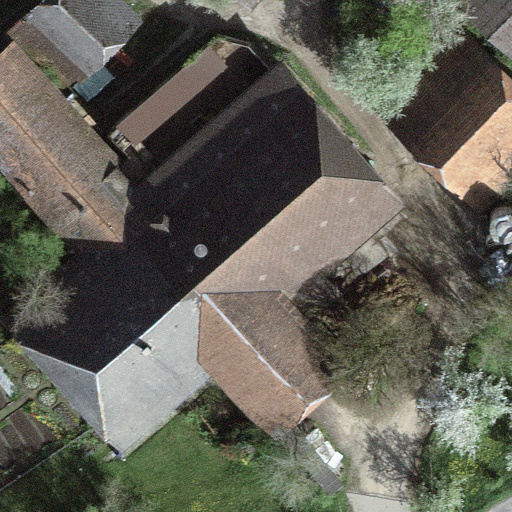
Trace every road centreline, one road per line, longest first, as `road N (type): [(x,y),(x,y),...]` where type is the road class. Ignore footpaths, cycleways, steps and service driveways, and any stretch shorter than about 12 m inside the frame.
road 1 (track): [(394,511),(395,450),(428,378),(440,313),(430,223),(373,127),(291,37),(266,23),(207,21),(176,0)]
road 2 (track): [(107,105),(207,21)]
